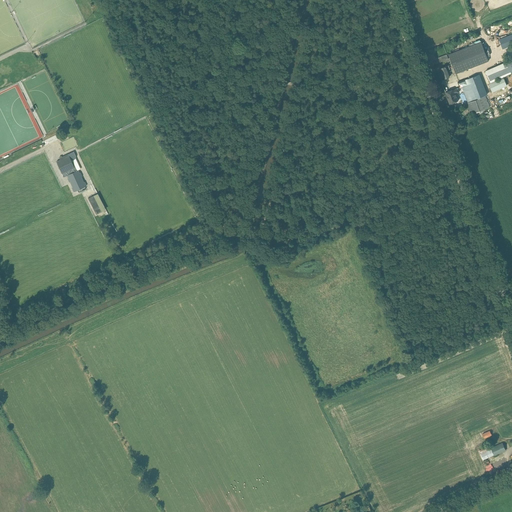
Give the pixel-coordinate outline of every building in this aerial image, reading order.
[(449,54),(456,73),(489,61),(482,42),(449,54)] [(489,81),(511,72),(511,64),(507,67),(505,62),(485,71),(489,81)] [(445,79),(450,77),(447,70),(450,69),(449,65),(441,68),(445,79)] [(462,86),(465,85),(471,101),(481,98),(479,93),(484,91),(478,75),(460,81),(462,86)] [(489,84),(493,92),(507,85),(503,78),(489,84)] [(446,92),(450,104),(458,101),(455,93),(459,92),(458,88),(454,90),(454,89),(446,92)] [(481,98),(471,101),(468,102),(467,103),(471,114),(489,107),(485,96),(481,98)] [(74,159),(75,159),(76,158),(76,157),(76,156),(74,151),(68,154),(69,156),(65,158),(64,156),(59,158),(60,160),(56,162),(63,177),(67,175),(68,178),(69,178),(71,182),(70,182),(73,187),(75,191),(74,191),(74,192),(86,186),(85,186),(83,182),(84,182),(81,177),(79,173),(78,170),(77,170),(72,160),(74,159)] [(108,215),(95,189),(94,190),(96,193),(95,193),(96,194),(88,198),(91,204),(93,208),(96,215),(104,211),(104,212),(105,212),(106,215),(108,215)] [(489,446),(479,450),(483,459),(494,454),(494,456),(506,450),(502,443),(491,448),(489,446)]
